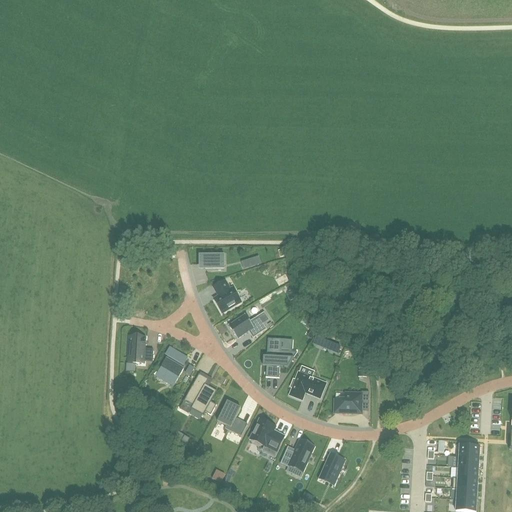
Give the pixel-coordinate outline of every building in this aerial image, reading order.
[(199,265),(205,265),(205,270),(224,270),(224,255),(199,255),(199,265)] [(258,258),(248,261),(250,267),(260,264),(258,258)] [(225,281),(214,287),(218,294),(220,296),(214,300),(222,314),(241,303),(233,289),(230,291),(225,281)] [(253,339),(267,330),(258,317),(250,322),(245,315),(229,326),(237,340),(248,332),(253,339)] [(153,350),(144,349),(145,338),(130,338),(128,364),(143,364),(144,361),(153,362),(153,350)] [(288,368),(297,353),(280,352),(280,340),(268,339),(266,378),(279,379),(280,367),(288,368)] [(183,365),(187,358),(170,348),(166,355),(168,357),(158,374),(175,384),(183,369),(181,368),(183,365)] [(194,369),(190,366),(186,373),(190,376),(194,369)] [(320,399),(326,384),(298,373),(296,381),(293,380),(290,388),(292,389),(290,396),(302,401),(305,393),(320,399)] [(208,380),(199,375),(184,401),(193,406),(191,409),(203,416),(205,412),(211,416),(216,406),(211,402),(217,392),(205,385),(208,380)] [(369,405),(369,392),(361,392),(361,395),(345,394),(345,400),(335,400),(335,414),(345,414),(351,415),(351,414),(361,414),(362,405),(369,405)] [(236,419),(241,409),(227,402),(217,422),(226,426),(225,429),(241,437),(248,425),(236,419)] [(283,441),(271,435),(274,429),(259,422),(249,443),(264,450),(262,453),(274,459),(283,441)] [(303,473),(314,447),(300,441),(294,453),(287,450),(280,464),(288,468),(289,467),(303,473)] [(479,459),(480,448),(459,447),(459,458),(479,459)] [(344,460),(330,454),(321,475),(334,481),(344,460)] [(478,470),(479,459),(459,458),(458,469),(478,470)] [(478,481),(478,470),(458,469),(457,479),(478,481)] [(477,491),(478,481),(457,479),(457,490),(477,491)] [(476,502),(477,491),(457,490),(456,501),(476,502)] [(475,511),(476,502),(456,501),(455,511),(475,511)]
